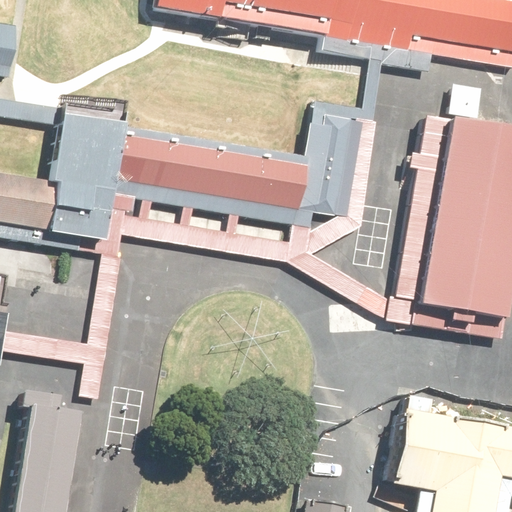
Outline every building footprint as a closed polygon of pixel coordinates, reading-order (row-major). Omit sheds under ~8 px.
[(511,0),(158,0),(157,13),(511,69),(511,0)] [(12,30),(0,28),(0,79),(4,80),(12,30)] [(0,174),(0,220),(102,237),(109,197),(330,234),(349,122),(311,115),(305,156),(57,114),(46,182),(0,174)] [(511,330),(511,133),(447,124),(420,319),(511,332),(511,330)] [(286,332),(259,303),(223,313),(209,349),(236,379),(274,372),(286,332)] [(58,511),(75,415),(26,407),(8,511),(58,511)] [(511,428),(401,410),(388,488),(428,494),(425,511),(492,511),(497,483),(511,485),(511,428)]
